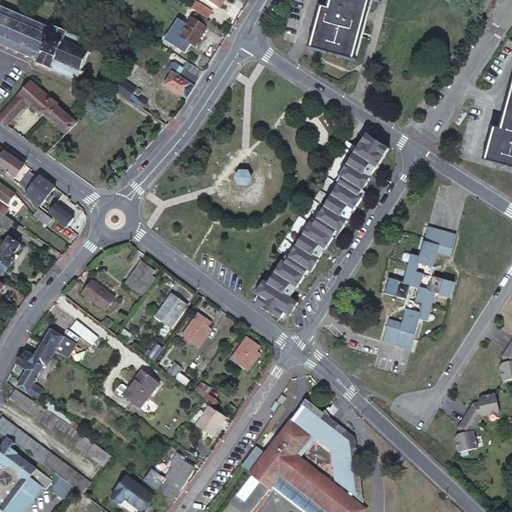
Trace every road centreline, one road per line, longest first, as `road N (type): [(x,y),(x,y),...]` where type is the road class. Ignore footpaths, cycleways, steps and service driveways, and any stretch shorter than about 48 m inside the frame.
road 1 (residential): [(293,349),(349,390),(475,511)]
road 2 (residential): [(293,349),(416,151)]
road 3 (residential): [(122,223),(293,349)]
road 4 (residential): [(241,38),(416,151)]
road 5 (residential): [(120,203),(184,132),(241,38)]
road 6 (unclassified): [(174,511),(293,349)]
road 7 (residential): [(416,151),(511,0)]
road 8 (residential): [(407,406),(435,394),(511,268)]
road 9 (residential): [(101,229),(0,359)]
road 10 (residential): [(99,204),(0,132)]
